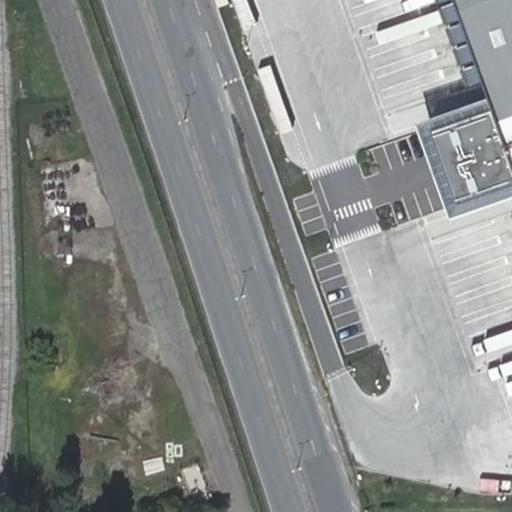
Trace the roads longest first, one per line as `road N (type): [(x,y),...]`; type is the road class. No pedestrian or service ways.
road 1 (secondary): [(121,0),(288,511)]
road 2 (secondary): [(334,511),(167,0)]
